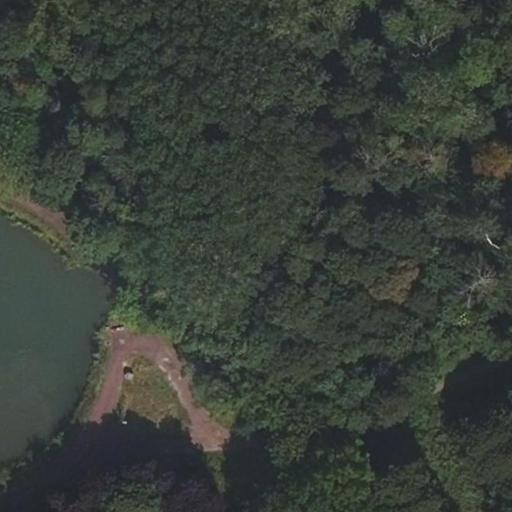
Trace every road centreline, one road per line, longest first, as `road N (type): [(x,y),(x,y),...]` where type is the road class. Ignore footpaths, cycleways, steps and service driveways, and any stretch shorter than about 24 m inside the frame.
road 1 (track): [(179,0),(291,462)]
road 2 (track): [(0,506),(63,469),(101,433),(128,346),(123,305),(105,267),(50,217),(0,188)]
road 3 (track): [(242,243),(511,116)]
road 4 (track): [(291,462),(511,345)]
road 5 (track): [(291,462),(174,452),(101,433)]
road 6 (track): [(386,0),(448,147)]
